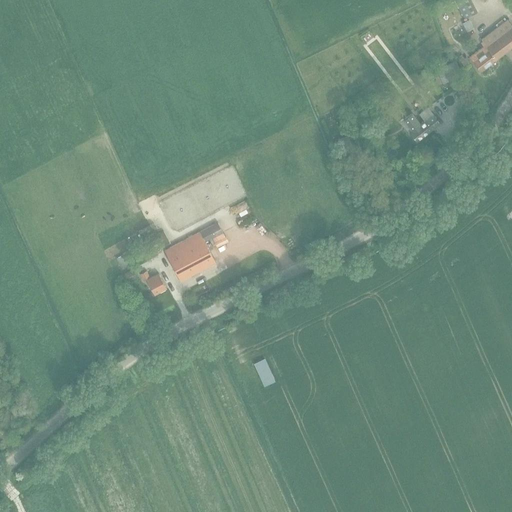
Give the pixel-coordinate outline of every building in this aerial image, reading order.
[(454,0),(464,18),(477,11),(471,0),(454,0)] [(479,71),(511,45),(511,27),(505,19),(480,38),(484,44),(468,56),(479,71)] [(457,57),(464,66),(470,61),(466,56),(464,58),(461,54),(457,57)] [(455,60),(436,69),(443,83),(462,74),(455,60)] [(416,141),(439,122),(430,110),(422,116),(425,119),(419,124),(411,113),(402,120),(411,130),(409,132),(416,141)] [(336,139),(342,155),(353,151),(347,135),(336,139)] [(205,241),(223,232),(218,222),(165,249),(180,279),(215,262),(205,241)] [(162,231),(155,235),(161,247),(169,243),(162,231)] [(127,280),(138,274),(135,268),(124,274),(127,280)] [(154,294),(166,288),(158,273),(150,277),(146,270),(140,274),(144,281),(147,279),(154,294)] [(252,364),(263,386),(273,381),(263,359),(252,364)]
